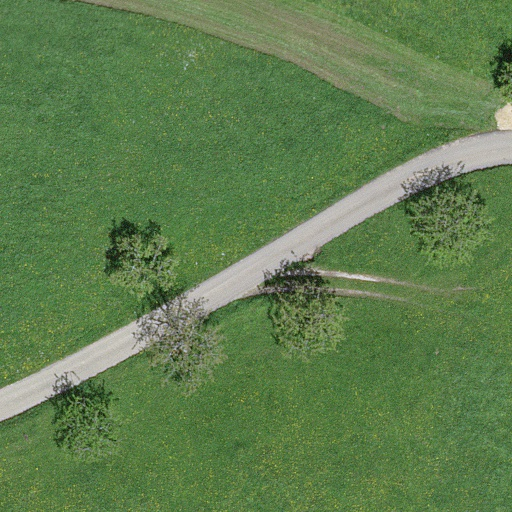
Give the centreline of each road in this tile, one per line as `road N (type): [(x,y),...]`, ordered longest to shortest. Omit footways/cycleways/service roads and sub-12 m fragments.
road 1 (unclassified): [(0,405),(414,176),(458,156),(511,146)]
road 2 (track): [(233,280),(315,280),(457,300)]
